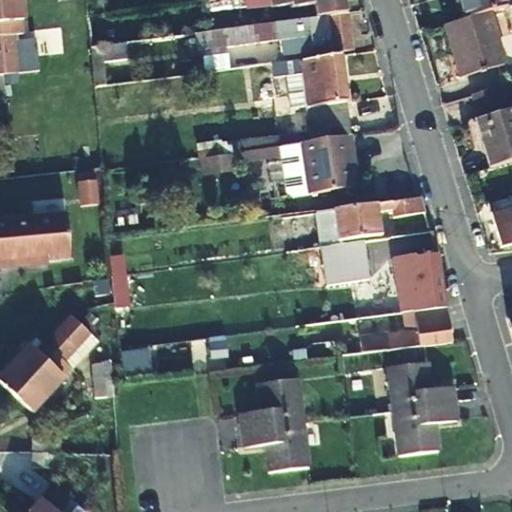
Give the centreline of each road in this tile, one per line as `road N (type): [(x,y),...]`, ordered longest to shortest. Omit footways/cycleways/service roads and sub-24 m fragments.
road 1 (residential): [(384,0),(468,280)]
road 2 (residential): [(511,481),(271,511)]
road 3 (residential): [(468,280),(511,424)]
